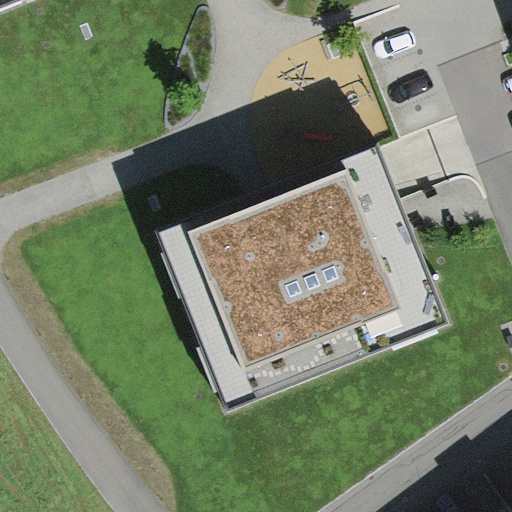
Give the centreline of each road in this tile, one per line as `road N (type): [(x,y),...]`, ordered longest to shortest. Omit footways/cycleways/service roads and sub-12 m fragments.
road 1 (residential): [(141,511),(0,311)]
road 2 (residential): [(511,404),(363,511)]
